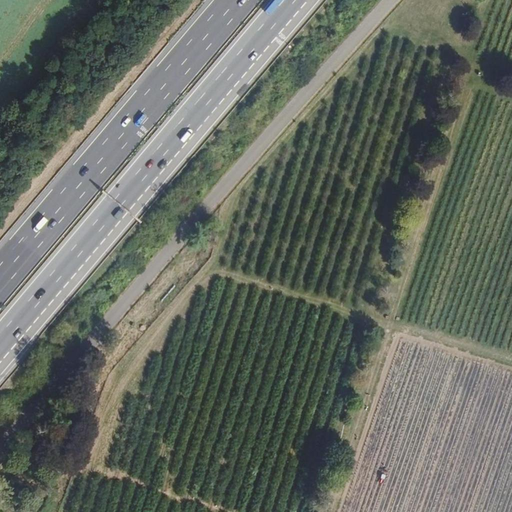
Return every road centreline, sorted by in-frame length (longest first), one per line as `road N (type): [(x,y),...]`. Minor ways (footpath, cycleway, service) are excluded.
road 1 (track): [(78,466),(112,376),(208,268),(511,363)]
road 2 (track): [(330,511),(492,0)]
road 3 (motorway): [(0,348),(295,0)]
road 4 (motorway): [(236,0),(0,278)]
road 5 (track): [(63,511),(78,466),(230,511)]
road 6 (track): [(511,70),(390,26)]
